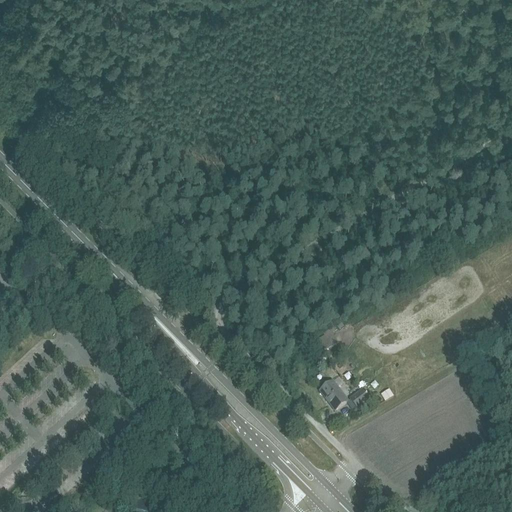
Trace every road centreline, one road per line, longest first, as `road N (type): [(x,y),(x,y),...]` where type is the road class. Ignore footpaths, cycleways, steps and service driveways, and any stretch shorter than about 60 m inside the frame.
road 1 (primary): [(133,295),(318,504)]
road 2 (primary): [(331,491),(133,295)]
road 3 (primary): [(133,295),(0,160)]
